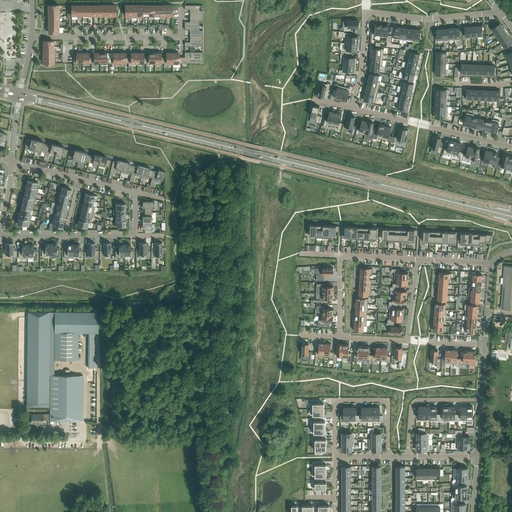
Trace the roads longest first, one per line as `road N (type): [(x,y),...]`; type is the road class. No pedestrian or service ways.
road 1 (tertiary): [(19,96),(351,177)]
road 2 (residential): [(31,36),(176,37),(181,7)]
road 3 (residential): [(352,107),(511,147)]
road 4 (residential): [(388,456),(383,400),(336,401),(334,456)]
road 5 (residential): [(498,8),(426,19),(364,12)]
road 6 (residential): [(481,400),(413,402),(407,456)]
